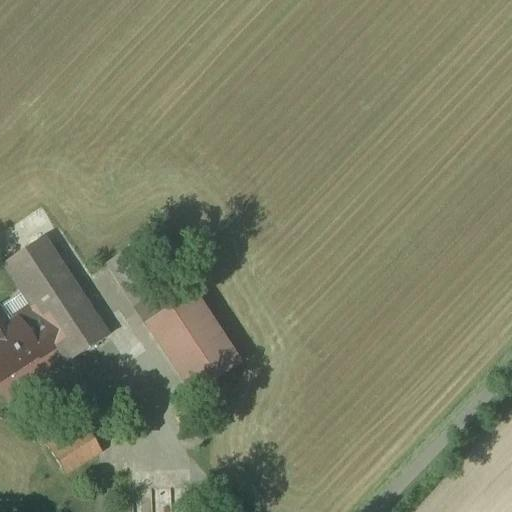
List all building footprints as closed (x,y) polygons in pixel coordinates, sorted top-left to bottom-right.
[(106,268),(145,328),(165,315),(152,295),(162,289),(150,271),(162,263),(147,241),(106,268)] [(41,242),(3,267),(38,320),(49,337),(68,365),(105,340),(41,242)] [(165,315),(145,328),(190,397),(237,366),(193,297),(165,315)] [(49,337),(38,320),(21,332),(16,323),(7,328),(0,317),(0,381),(38,357),(32,348),(49,337)] [(60,439),(46,447),(64,475),(98,453),(86,435),(65,448),(60,439)]
